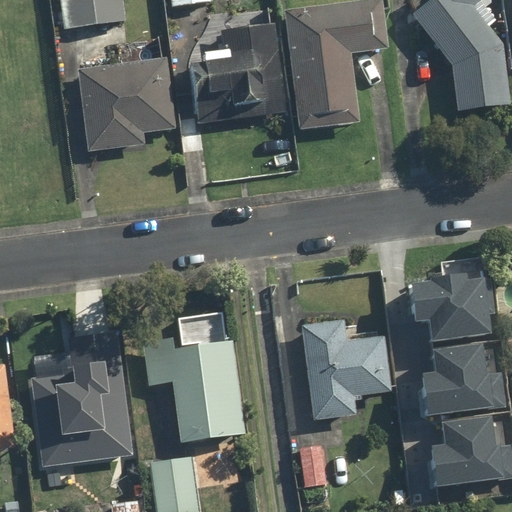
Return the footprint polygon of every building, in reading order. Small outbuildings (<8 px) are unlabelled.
[(54,0),(57,35),(124,29),(121,0),(54,0)] [(166,0),(167,16),(208,12),(207,0),(166,0)] [(418,13),(408,22),(451,69),(452,118),(506,111),(500,51),(483,32),(492,24),(477,7),(486,0),(417,0),(411,6),(418,13)] [(292,139),(353,133),(347,61),(384,57),(380,4),(281,12),(292,139)] [(38,23),(0,26),(0,156),(49,152),(38,23)] [(277,121),(269,31),(220,35),(223,69),(188,72),(193,128),(277,121)] [(139,137),(171,135),(163,41),(132,43),(134,66),(69,72),(76,158),(141,152),(139,137)] [(493,388),(485,321),(426,328),(425,318),(387,323),(397,399),(493,388)] [(342,351),(339,329),(299,333),(310,429),(355,424),(353,405),(382,402),(375,347),(342,351)] [(60,381),(27,382),(28,421),(34,421),(35,466),(124,464),(121,351),(97,352),(97,345),(69,345),(70,374),(60,374),(60,381)] [(240,440),(227,348),(141,360),(145,391),(167,388),(176,449),(240,440)] [(0,370),(0,460),(9,460),(0,370)] [(468,485),(511,480),(506,431),(462,436),(468,485)] [(319,451),(293,454),(298,494),(324,490),(319,451)] [(196,511),(190,459),(147,464),(152,511),(196,511)] [(431,478),(432,499),(459,496),(457,475),(431,478)]
